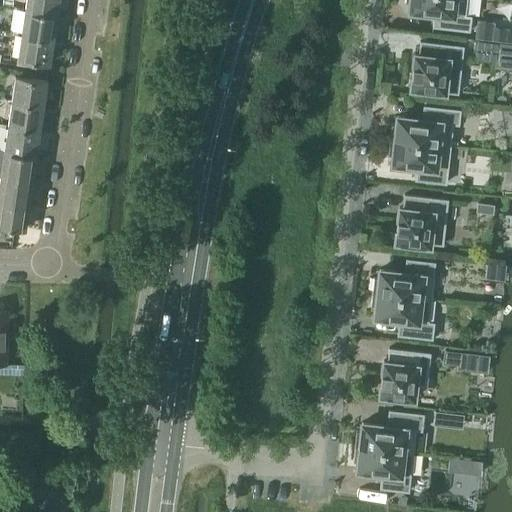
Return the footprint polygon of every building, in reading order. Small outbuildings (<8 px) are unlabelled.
[(25,0),(25,8),(57,13),(57,12),(56,12),(58,0),(25,0)] [(404,0),(405,0),(409,1),(408,9),(433,12),(432,25),(469,30),(470,15),(464,14),(465,0),(404,0)] [(21,31),(21,32),(53,37),(53,36),(55,22),(56,15),(56,13),(57,13),(25,8),(25,9),(21,31)] [(475,38),(490,40),(492,26),(492,24),(477,23),(475,38)] [(17,56),(17,57),(49,62),(50,61),(49,61),(52,46),(52,39),(53,37),(53,38),(53,37),(21,32),(18,56),(17,56)] [(410,75),(409,87),(456,92),(462,45),(418,40),(417,53),(413,53),(412,65),(411,65),(410,75)] [(511,44),(475,40),(473,59),(495,62),(511,63),(511,44)] [(14,76),(11,100),(43,105),(43,104),(46,81),(47,81),(47,80),(14,75),(14,76)] [(11,100),(7,124),(39,129),(40,129),(39,128),(43,105),(11,100)] [(393,123),(391,138),(452,146),(454,124),(460,124),(462,109),(425,105),(424,118),(398,115),(398,123),(393,123)] [(7,124),(4,149),(36,154),(36,153),(35,153),(38,137),(38,133),(39,130),(39,129),(7,124)] [(452,146),(391,138),(389,154),(394,155),(393,163),(418,166),(416,177),(416,179),(447,183),(452,146)] [(4,149),(0,172),(0,173),(32,178),(32,177),(35,154),(36,154),(4,149)] [(0,198),(29,202),(28,202),(32,178),(32,179),(32,178),(0,173),(0,198)] [(396,228),(394,240),(427,243),(427,241),(441,243),(446,198),(403,193),(402,206),(398,206),(397,218),(396,218),(395,228),(396,228)] [(0,223),(2,224),(25,228),(25,226),(28,203),(29,202),(0,198),(0,223)] [(493,204),(477,202),(476,210),(492,212),(493,204)] [(373,275),(371,291),(430,298),(434,261),(405,257),(403,271),(378,268),(378,276),(373,275)] [(430,298),(371,291),(369,307),(374,307),(373,315),(398,318),(396,334),(431,338),(433,321),(427,320),(430,298)] [(0,310),(0,373),(21,374),(22,363),(4,363),(6,310),(0,310)] [(380,382),(381,382),(379,394),(413,398),(415,383),(426,384),(430,352),(389,347),(387,361),(384,360),(382,372),(381,372),(380,382)] [(444,349),(443,362),(458,364),(457,368),(476,370),(486,371),(488,354),(478,353),(459,351),(444,349)] [(355,429),(354,445),(412,451),(415,429),(421,430),(423,413),(388,409),(386,424),(361,421),(360,429),(355,429)] [(461,426),(462,414),(435,411),(433,423),(461,426)] [(412,451),(354,445),(352,460),(356,461),(356,469),(380,472),(379,487),(408,491),(412,451)] [(450,456),(448,469),(479,473),(481,460),(450,456)]
